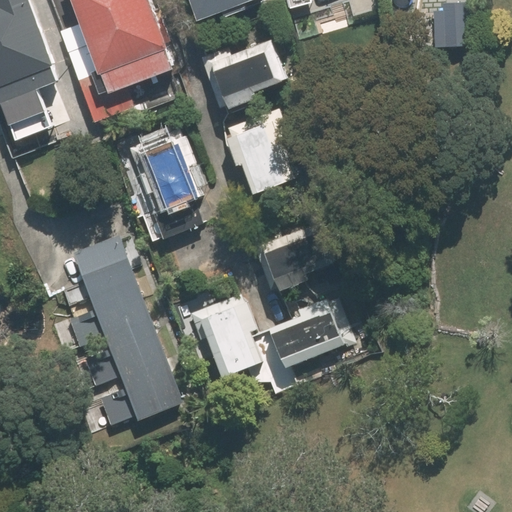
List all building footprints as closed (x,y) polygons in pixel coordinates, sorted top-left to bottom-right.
[(0,0),(0,98),(62,76),(33,0),(0,0)] [(181,65),(155,0),(78,0),(114,92),(181,65)] [(196,0),(202,18),(256,0),(196,0)] [(272,38),(216,59),(232,100),(288,79),(272,38)] [(250,159),(262,190),(300,176),(278,118),(233,134),(244,162),(250,159)] [(146,151),(166,208),(207,194),(188,137),(146,151)] [(326,220),(267,242),(281,279),(340,257),(326,220)] [(140,275),(124,233),(79,250),(94,292),(140,275)] [(155,317),(140,275),(94,292),(110,334),(155,317)] [(224,372),(267,358),(249,302),(206,316),(224,372)] [(338,304),(276,325),(289,363),(351,342),(338,304)] [(171,359),(155,317),(110,334),(125,375),(171,359)] [(187,400),(171,359),(125,375),(129,385),(141,417),(187,400)]
